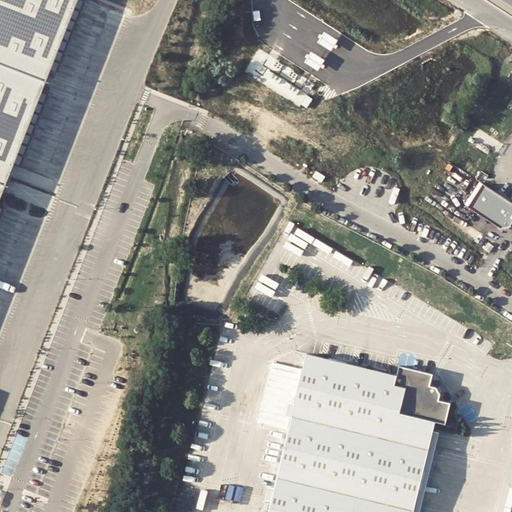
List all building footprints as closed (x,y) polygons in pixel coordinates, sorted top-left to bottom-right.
[(0,0),(0,186),(71,0),(0,0)] [(325,31),(317,42),(331,51),(338,40),(325,31)] [(312,51),(304,62),(318,71),(325,60),(312,51)] [(316,171),(312,177),(322,183),(325,177),(316,171)] [(511,201),(496,191),(480,181),(464,206),(499,228),(511,226),(511,225),(511,201)] [(413,511),(435,421),(446,424),(450,401),(438,399),(441,392),(436,386),(430,384),(432,372),(398,364),(397,373),(307,351),(268,511),(413,511)]
